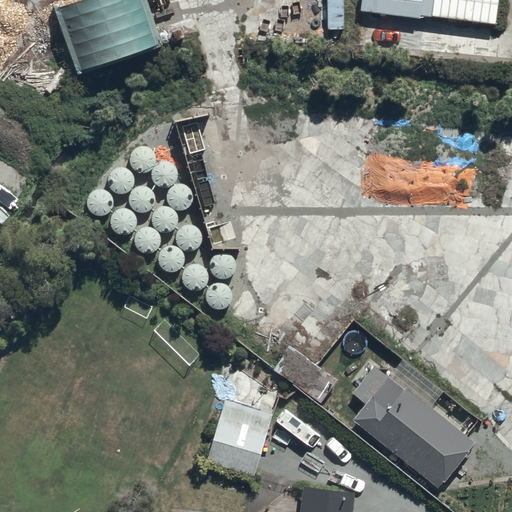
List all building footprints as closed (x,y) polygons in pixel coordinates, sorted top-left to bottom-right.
[(164,42),(149,0),(63,0),(51,4),(74,73),(164,42)] [(346,0),(260,0),(256,26),(341,38),(346,0)] [(499,0),(360,0),(359,9),(422,17),(422,14),(497,24),(499,0)] [(351,391),(365,402),(353,418),(439,488),(478,441),(467,433),(478,420),(401,357),(387,374),(374,363),(351,391)] [(207,461),(254,474),(279,388),(232,374),(207,461)] [(353,511),(355,491),(303,485),(299,511),(353,511)]
